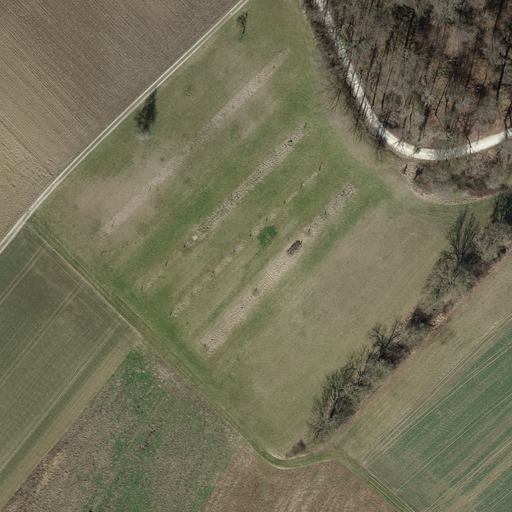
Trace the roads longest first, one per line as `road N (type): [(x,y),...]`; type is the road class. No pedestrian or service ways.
road 1 (track): [(405,511),(336,454),(274,470),(29,213)]
road 2 (track): [(0,250),(243,0)]
road 3 (track): [(511,129),(441,155),(399,144),(373,122),(322,0)]
